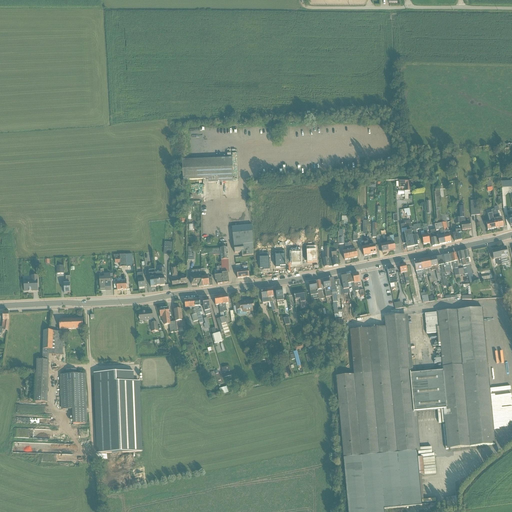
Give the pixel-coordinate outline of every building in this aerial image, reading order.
[(237,160),(188,163),(189,184),(206,183),(212,183),(213,198),(223,197),(222,184),(245,183),(243,153),(240,153),(240,156),(237,156),(237,160)] [(405,191),(410,191),(410,178),(399,178),(399,184),(405,184),(405,191)] [(442,192),(438,192),(441,223),(447,223),(444,195),(447,195),(446,188),(441,188),(442,192)] [(406,209),(403,210),(404,220),(409,220),(408,217),(413,216),(412,204),(406,205),(406,209)] [(495,229),(503,227),(501,218),(493,220),(495,229)] [(495,229),(493,220),(484,222),(487,231),(495,229)] [(461,231),(470,229),(469,222),(460,223),(461,231)] [(247,259),(259,258),(257,226),(237,228),(239,255),(247,255),(247,259)] [(413,247),(418,246),(415,231),(410,232),(413,247)] [(413,247),(410,232),(403,233),(406,249),(413,247)] [(453,242),(461,240),(460,233),(452,234),(453,242)] [(422,246),(429,244),(427,235),(420,237),(422,246)] [(444,244),(442,236),(435,237),(437,245),(444,244)] [(387,252),(394,250),(393,242),(386,244),(387,252)] [(167,255),(175,256),(176,243),(168,243),(167,255)] [(368,256),(375,254),(374,245),(367,247),(368,256)] [(317,263),(316,247),(306,247),(307,264),(317,263)] [(500,259),(507,257),(505,248),(498,249),(500,259)] [(300,249),(290,249),(291,266),(301,266),(300,249)] [(500,259),(498,249),(490,251),(492,261),(500,259)] [(350,259),(356,258),(355,250),(348,251),(350,259)] [(284,252),(275,252),(275,269),(285,268),(284,252)] [(269,271),(269,254),(259,254),(260,271),(269,271)] [(452,263),(450,255),(443,257),(445,265),(452,263)] [(137,273),(137,256),(119,256),(119,265),(124,264),(124,268),(131,268),(131,273),(137,273)] [(437,267),(435,258),(428,260),(429,268),(437,267)] [(421,270),(429,268),(428,260),(419,262),(421,270)] [(399,274),(406,273),(404,265),(398,267),(399,274)] [(236,279),(248,278),(247,266),(235,266),(236,279)] [(387,276),(393,275),(392,267),(385,268),(387,276)] [(138,289),(144,289),(142,273),(136,274),(138,289)] [(156,287),(165,287),(164,273),(155,274),(156,287)] [(353,285),(359,283),(357,273),(351,275),(353,285)] [(99,291),(110,291),(109,274),(98,275),(99,291)] [(156,287),(155,274),(148,275),(149,288),(156,287)] [(23,292),(37,292),(36,275),(22,276),(23,292)] [(201,287),(200,276),(189,277),(191,289),(201,287)] [(171,289),(186,287),(185,277),(170,278),(171,289)] [(115,291),(126,290),(125,281),(115,282),(115,291)] [(308,292),(316,291),(314,282),(307,284),(308,292)] [(300,308),(306,307),(303,286),(292,288),(295,307),(299,306),(300,308)] [(277,303),(284,302),(282,288),(275,289),(277,303)] [(220,305),(227,304),(227,295),(219,296),(220,305)] [(192,308),(199,307),(198,299),(191,300),(192,308)] [(192,308),(191,300),(183,300),(183,309),(192,308)] [(236,313),(252,312),(252,302),(235,303),(236,313)] [(162,326),(170,325),(168,308),(158,309),(159,318),(161,317),(162,326)] [(232,308),(223,308),(224,317),(228,317),(228,314),(232,314),(232,308)] [(412,374),(407,316),(383,318),(384,328),(348,331),(352,375),(334,377),(346,511),(383,511),(383,510),(421,506),(416,454),(421,454),(417,413),(442,410),(446,452),(495,447),(482,308),(436,312),(442,371),(412,374)] [(174,322),(182,322),(181,310),(173,310),(174,322)] [(138,322),(152,321),(151,311),(137,313),(138,322)] [(220,320),(223,332),(228,331),(228,335),(233,334),(228,318),(220,320)] [(59,330),(83,329),(83,319),(59,320),(59,330)] [(42,360),(37,360),(36,403),(49,403),(51,355),(63,355),(64,332),(43,331),(42,360)] [(219,346),(227,344),(224,334),(217,336),(219,346)] [(135,372),(94,374),(97,454),(144,452),(141,382),(135,382),(135,372)] [(85,374),(58,375),(59,410),(71,410),(71,426),(87,425),(85,374)] [(462,487),(466,491),(476,482),(472,478),(462,487)] [(458,511),(459,500),(448,500),(448,511),(458,511)]
